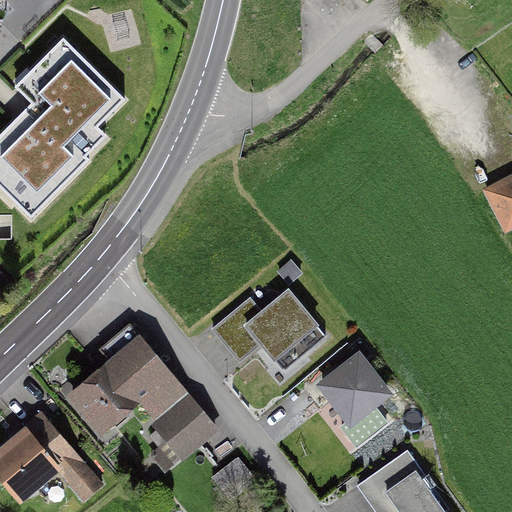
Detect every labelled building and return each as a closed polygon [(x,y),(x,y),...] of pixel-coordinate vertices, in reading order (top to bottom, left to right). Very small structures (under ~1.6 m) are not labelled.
[(25,97),(0,123),(0,191),(31,221),(112,138),(102,129),(131,98),(61,31),(11,83),(25,97)] [(326,341),(288,296),(246,332),(284,377),(326,341)] [(109,341),(120,353),(70,395),(101,432),(138,400),(158,422),(153,427),(156,431),(150,436),(159,447),(165,442),(178,457),(181,455),(188,463),(200,453),(193,445),(213,428),(128,326),(109,341)] [(389,401),(359,360),(318,390),(349,432),(389,401)] [(83,500),(100,486),(44,420),(27,434),(25,433),(0,453),(0,477),(17,498),(54,468),(83,500)] [(439,511),(414,477),(384,499),(393,511),(439,511)]
